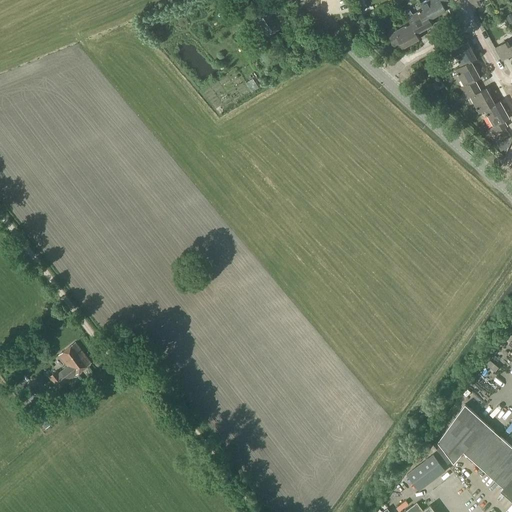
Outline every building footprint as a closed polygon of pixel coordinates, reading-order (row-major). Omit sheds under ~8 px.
[(238,16),(252,8),(253,8),(248,0),(243,0),(233,5),(238,16)] [(357,0),(361,14),(365,13),(362,0),(357,0)] [(427,0),(421,4),(424,9),(430,20),(447,11),(443,6),(449,2),(447,0),(427,0)] [(266,38),(283,26),(270,7),(252,19),(266,38)] [(434,26),(430,20),(424,9),(413,15),(409,9),(404,12),(407,18),(408,18),(410,23),(417,35),(434,26)] [(420,40),(417,35),(410,23),(394,32),(392,28),(386,32),(394,47),(400,44),(403,49),(420,40)] [(460,67),(472,61),(477,58),(468,41),(451,51),(460,67)] [(511,45),(510,46),(507,41),(494,48),(502,61),(511,55),(511,45)] [(478,86),(476,81),(481,78),(472,61),(460,67),(455,70),(463,86),(464,88),(462,89),(465,93),(478,86)] [(484,111),(495,104),(487,88),(481,91),(478,86),(465,93),(468,99),(470,97),(479,114),(484,111)] [(495,104),(484,111),(492,126),(489,128),(493,135),(508,127),(504,121),(509,118),(501,102),(495,104)] [(75,376),(91,363),(75,343),(59,355),(67,366),(59,373),(57,371),(48,377),(58,389),(75,376)] [(511,388),(511,386),(511,380),(506,377),(503,381),(511,388)] [(32,390),(26,383),(21,386),(35,406),(48,397),(39,384),(32,390)] [(486,394),(483,398),(490,405),(494,402),(486,394)] [(511,446),(465,404),(437,442),(453,464),(463,452),(502,488),(499,491),(511,502),(511,446)] [(511,407),(509,405),(501,413),(505,416),(511,407)] [(433,454),(406,474),(419,491),(445,471),(433,454)] [(422,510),(416,502),(403,511),(434,511),(429,505),(422,510)]
